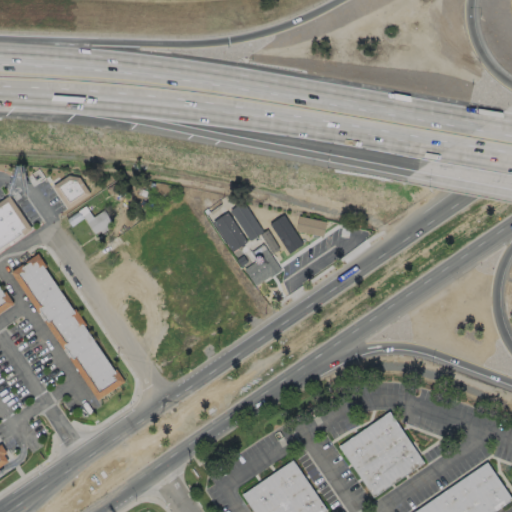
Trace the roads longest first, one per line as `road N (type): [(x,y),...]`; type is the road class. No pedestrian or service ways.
road 1 (primary): [(511,163),(4,511)]
road 2 (motorway): [(482,124),(0,52)]
road 3 (motorway): [(0,91),(103,96),(449,148)]
road 4 (primary): [(159,471),(511,228)]
road 5 (motorway): [(0,106),(411,173)]
road 6 (motorway): [(335,0),(271,29),(197,43),(0,40)]
road 7 (motorway): [(327,355),(409,347),(511,383)]
